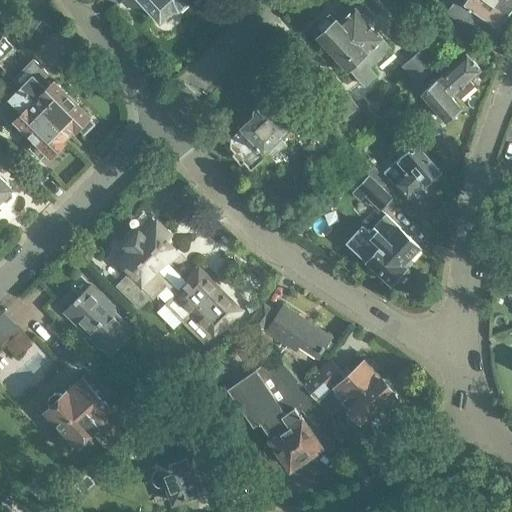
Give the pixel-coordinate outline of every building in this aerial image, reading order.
[(139,0),(161,23),(173,10),(179,10),(188,2),(188,0),(139,0)] [(511,8),(511,2),(508,0),(455,0),(447,12),(468,27),(475,24),(492,36),(511,8)] [(372,16),(362,3),(356,8),(355,7),(339,22),(337,19),(335,20),(330,15),(314,29),(320,35),(318,36),(347,69),(349,67),(365,86),(376,76),(368,66),(389,47),(367,21),(372,16)] [(0,34),(0,63),(15,49),(0,34)] [(430,73),(431,73),(438,67),(422,48),(400,67),(417,86),(418,84),(417,83),(430,73)] [(436,80),(431,73),(430,73),(417,83),(418,84),(424,91),(423,92),(435,107),(429,112),(438,122),(444,117),(445,118),(459,107),(450,96),(456,91),(461,98),(474,87),(469,80),(480,71),(466,55),(436,80)] [(47,90),(38,80),(45,72),(29,56),(10,76),(20,86),(68,135),(76,128),(83,135),(94,124),(87,117),(88,115),(55,82),(47,90)] [(68,135),(20,86),(0,105),(0,120),(8,129),(16,121),(35,141),(28,147),(40,159),(47,153),(49,155),(68,135)] [(340,122),(358,108),(342,86),(324,100),(340,122)] [(278,111),(269,101),(261,102),(254,109),(253,115),(241,127),(242,128),(230,138),(230,146),(234,151),(231,154),(241,164),(244,162),(251,170),(264,158),(266,160),(285,143),(280,137),(298,121),(284,105),(278,111)] [(427,122),(410,102),(399,111),(416,131),(427,122)] [(337,148),(348,139),(324,108),(313,116),(337,148)] [(415,203),(426,193),(420,186),(439,170),(416,144),(422,138),(405,119),(396,126),(413,146),(384,172),(407,198),(409,196),(415,203)] [(348,139),(337,148),(320,160),(342,187),(368,166),(348,139)] [(41,174),(31,164),(25,170),(35,180),(41,174)] [(367,173),(368,174),(383,189),(388,183),(374,167),(367,173)] [(391,197),(383,189),(368,174),(356,187),(366,196),(379,209),(391,197)] [(0,215),(18,196),(0,178),(0,215)] [(361,201),(366,196),(356,187),(351,192),(361,201)] [(418,245),(401,229),(410,219),(394,204),(368,232),(362,225),(347,241),(389,280),(390,279),(399,282),(406,274),(403,267),(410,261),(413,264),(425,252),(418,246),(418,245)] [(130,248),(117,261),(136,281),(131,287),(129,286),(125,289),(127,291),(125,293),(139,307),(166,280),(158,271),(177,252),(166,240),(170,236),(156,222),(143,235),(138,231),(125,244),(130,248)] [(215,334),(239,310),(217,288),(219,286),(206,274),(195,285),(193,284),(179,298),(215,334)] [(100,348),(124,323),(101,301),(104,299),(90,286),(79,298),(78,297),(63,312),(100,348)] [(249,325),(261,333),(267,324),(270,326),(267,331),(294,349),(298,344),(317,357),(329,338),(284,307),(279,315),(263,304),(249,325)] [(6,344),(17,356),(30,345),(18,332),(6,344)] [(346,376),(331,358),(303,383),(330,414),(343,402),(360,421),(377,405),(383,411),(388,411),(397,403),(396,399),(391,393),(393,391),(392,390),(395,383),(388,376),(382,378),(380,376),(378,377),(364,360),(346,376)] [(266,444),(265,444),(264,446),(264,447),(264,449),(264,450),(264,451),(265,453),(266,454),(266,455),(268,456),(269,457),(271,457),(273,457),(274,457),(276,457),(280,454),(290,469),(321,447),(296,410),(301,406),(311,418),(322,408),(280,362),(268,369),(263,363),(226,385),(252,424),(258,420),(271,438),(269,439),(270,441),(266,444)] [(107,441),(125,425),(164,388),(149,372),(110,408),(82,378),(62,397),(59,394),(53,393),(47,398),(47,404),(50,408),(47,412),(62,428),(55,435),(55,439),(63,448),(67,449),(75,441),(85,452),(102,436),(107,441)] [(182,412),(195,404),(182,384),(170,392),(171,395),(161,401),(168,412),(178,406),(182,412)] [(200,463),(215,457),(206,433),(190,439),(193,445),(180,450),(182,455),(158,465),(159,468),(153,471),(150,474),(150,478),(152,484),(155,488),(161,488),(166,486),(173,503),(210,489),(200,463)] [(230,456),(222,434),(210,439),(218,461),(230,456)] [(42,504),(66,483),(57,472),(43,484),(36,476),(26,485),(42,504)]
